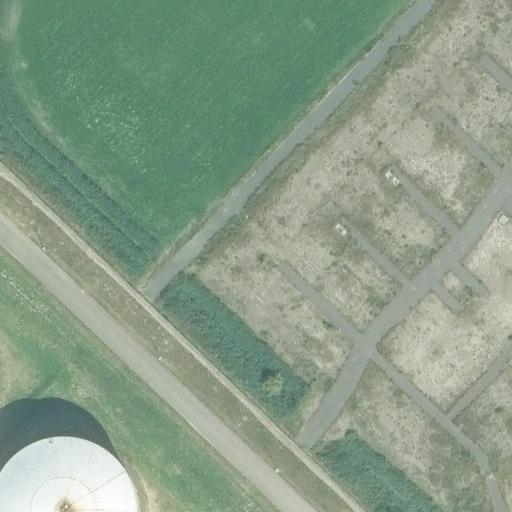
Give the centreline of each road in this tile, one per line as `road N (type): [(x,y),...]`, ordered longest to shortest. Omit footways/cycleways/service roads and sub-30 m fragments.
road 1 (track): [(438,0),(109,333)]
road 2 (track): [(511,171),(469,239),(358,350),(323,426),(269,482)]
